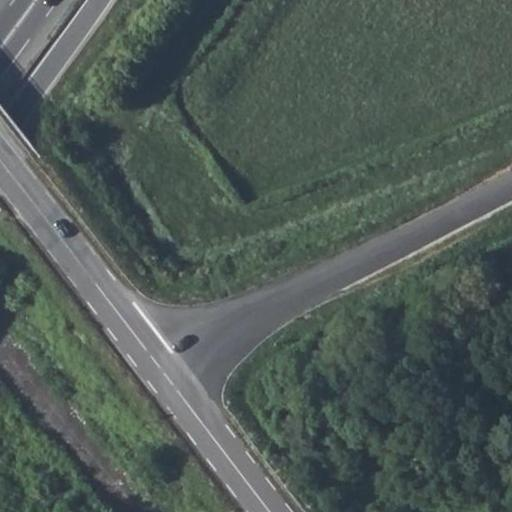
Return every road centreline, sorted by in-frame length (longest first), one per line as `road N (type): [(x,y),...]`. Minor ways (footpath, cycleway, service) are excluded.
road 1 (unclassified): [(511,187),(160,365)]
road 2 (tertiary): [(0,157),(160,365)]
road 3 (tertiary): [(160,365),(271,511)]
road 4 (trunk): [(0,136),(98,0)]
